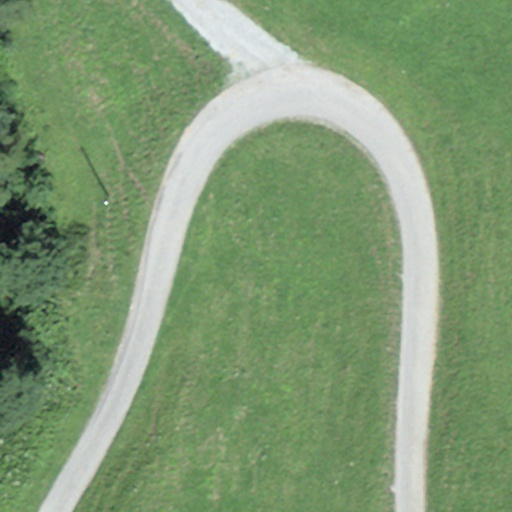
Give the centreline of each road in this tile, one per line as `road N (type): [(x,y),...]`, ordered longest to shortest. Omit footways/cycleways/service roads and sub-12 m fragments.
road 1 (unclassified): [(401,511),(414,275),(397,175),(367,123),(322,94),(276,88),(231,103),(200,137),(167,209),(121,381),(47,511)]
road 2 (track): [(176,0),(276,88)]
